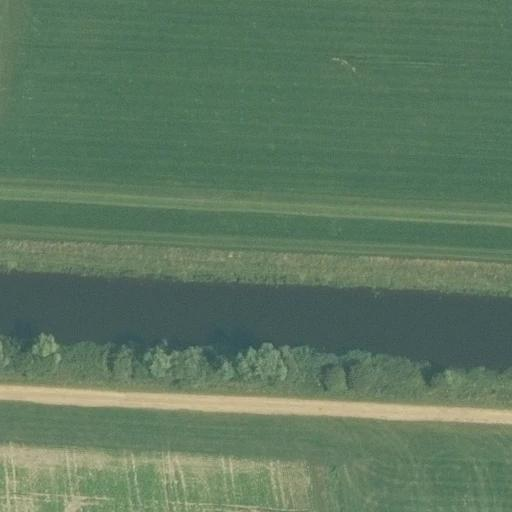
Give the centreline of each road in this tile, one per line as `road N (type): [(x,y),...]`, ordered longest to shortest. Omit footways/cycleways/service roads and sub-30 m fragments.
road 1 (track): [(511,281),(0,255)]
road 2 (unknown): [(511,412),(0,390)]
